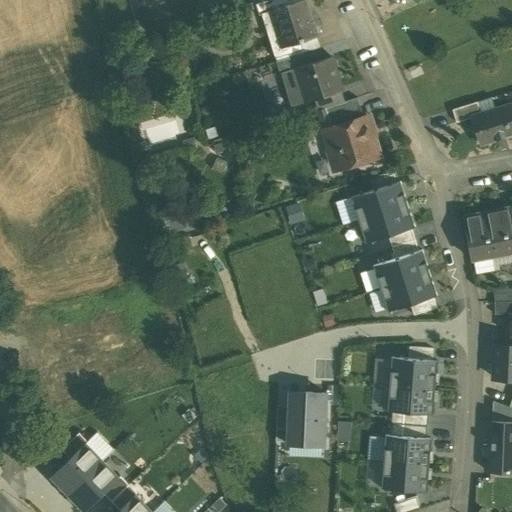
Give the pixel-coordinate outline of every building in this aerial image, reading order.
[(263,0),(254,3),(258,15),(271,11),(270,10),(287,5),(285,0),(263,0)] [(302,0),(287,5),(270,10),(271,11),(277,31),(283,29),(287,43),(281,45),(281,47),(317,36),(310,13),(307,14),(303,2),(306,1),(306,0),(305,0),(302,0)] [(304,52),(276,61),(280,73),(295,69),(294,67),(307,63),(304,52)] [(307,63),(294,67),(295,69),(305,102),(342,91),(331,56),(307,63)] [(345,101),(325,108),(331,127),(363,117),(357,97),(345,101)] [(478,101),(453,109),(457,121),(473,116),(472,114),(481,112),(478,101)] [(511,102),(481,112),(472,114),(473,116),(482,145),(511,135),(511,102)] [(179,114),(143,122),(149,148),(185,140),(179,114)] [(331,127),(323,129),(330,152),(338,150),(343,167),(377,157),(368,127),(370,126),(367,116),(363,117),(331,127)] [(370,179),(374,191),(396,183),(393,172),(370,179)] [(350,198),(357,220),(407,205),(400,182),(396,183),(374,191),(350,198)] [(414,227),(407,205),(357,220),(364,243),(388,235),(411,228),(414,227)] [(511,209),(502,212),(502,209),(482,213),(490,254),(492,253),(511,249),(511,209)] [(482,213),(464,216),(473,261),(493,257),(492,253),(490,254),(482,213)] [(411,228),(388,235),(392,247),(415,240),(411,228)] [(415,240),(392,247),(395,259),(419,252),(415,240)] [(373,266),(380,289),(429,273),(423,251),(419,252),(395,259),(373,266)] [(436,296),(429,273),(380,289),(387,311),(411,304),(433,297),(436,296)] [(433,297),(411,304),(415,315),(436,308),(433,297)] [(511,300),(494,302),(495,314),(511,315),(511,313),(511,300)] [(511,343),(510,344),(495,343),(493,378),(511,379),(511,343)] [(409,347),(408,358),(432,360),(433,349),(409,347)] [(390,357),(388,384),(434,388),(437,360),(432,360),(408,358),(390,357)] [(432,414),(434,388),(388,384),(386,411),(393,411),(428,414),(432,414)] [(325,445),(327,394),(290,393),(288,444),(325,445)] [(511,408),(509,407),(492,401),(491,422),(511,422),(511,408)] [(428,414),(393,411),(392,424),(427,426),(428,414)] [(352,439),(353,420),(340,420),(339,439),(352,439)] [(511,422),(491,422),(490,450),(511,451),(511,422)] [(426,438),(427,426),(392,424),(391,436),(426,438)] [(62,450),(70,458),(87,442),(79,433),(62,450)] [(385,435),(383,462),(429,466),(431,439),(426,438),(391,436),(385,435)] [(51,477),(68,493),(102,461),(86,443),(51,477)] [(511,451),(490,450),(489,472),(511,472),(511,451)] [(68,493),(85,511),(119,478),(102,461),(68,493)] [(427,492),(429,466),(383,462),(381,489),(427,492)] [(103,493),(111,501),(128,485),(120,476),(103,493)] [(128,485),(111,501),(120,510),(137,493),(128,485)] [(118,511),(152,511),(136,495),(118,511)] [(416,497),(393,505),(395,511),(408,511),(420,508),(416,497)]
